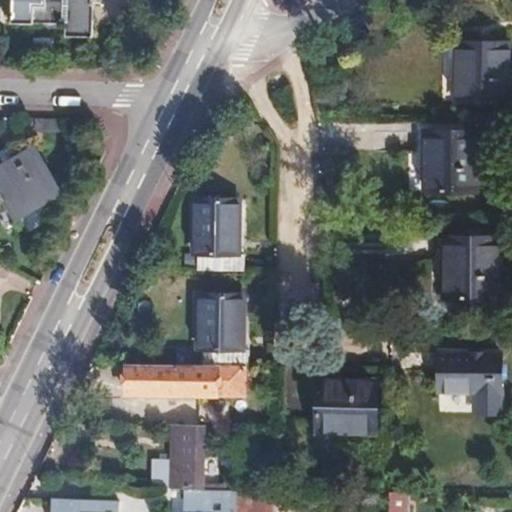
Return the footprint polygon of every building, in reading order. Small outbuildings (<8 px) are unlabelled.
[(92,38),(92,0),(9,0),(8,26),(63,27),(63,39),(92,38)] [(501,100),(500,42),(453,41),(453,99),(501,100)] [(470,192),(471,136),(421,135),(420,192),(470,192)] [(50,201),(25,153),(0,165),(0,214),(5,224),(50,201)] [(239,273),(240,257),(232,257),(233,202),(192,202),(190,257),(194,257),(194,272),(239,273)] [(491,299),(493,239),(441,238),(440,299),(491,299)] [(243,368),(245,368),(245,350),(237,350),(237,295),(197,296),(197,350),(200,350),(200,367),(243,368)] [(496,415),(497,353),(438,354),(437,393),(471,393),(470,416),(496,415)] [(243,368),(200,367),(124,366),(124,396),(243,397),(243,368)] [(373,431),(372,384),(316,384),(315,432),(373,431)] [(225,423),(225,407),(200,407),(200,422),(225,423)] [(171,428),(169,490),(200,490),(201,487),(202,429),(171,428)] [(256,433),(236,434),(238,482),(257,482),(256,433)] [(235,493),(235,490),(236,470),(221,471),(220,493),(235,493)] [(201,487),(200,490),(200,495),(191,494),(190,506),(184,507),(184,511),(226,511),(227,509),(235,509),(235,493),(220,493),(216,493),(216,487),(201,487)] [(255,491),(239,491),(239,511),(274,511),(275,500),(255,501),(255,491)] [(385,492),(385,511),(405,511),(406,492),(385,492)] [(123,511),(124,504),(55,503),(54,511),(123,511)]
